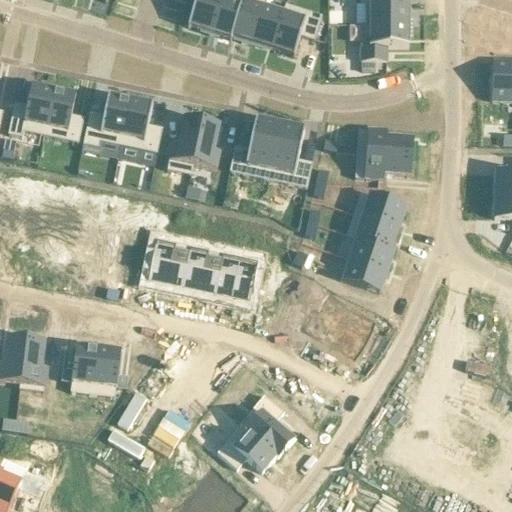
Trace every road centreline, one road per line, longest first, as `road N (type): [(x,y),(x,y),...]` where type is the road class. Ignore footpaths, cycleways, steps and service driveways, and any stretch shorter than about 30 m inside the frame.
road 1 (residential): [(451,63),(383,96),(333,105),(0,7)]
road 2 (residential): [(365,402),(273,353),(223,337),(0,289)]
road 3 (residential): [(439,247),(451,63)]
road 4 (residential): [(365,402),(408,326),(439,247)]
road 5 (residential): [(287,511),(365,402)]
